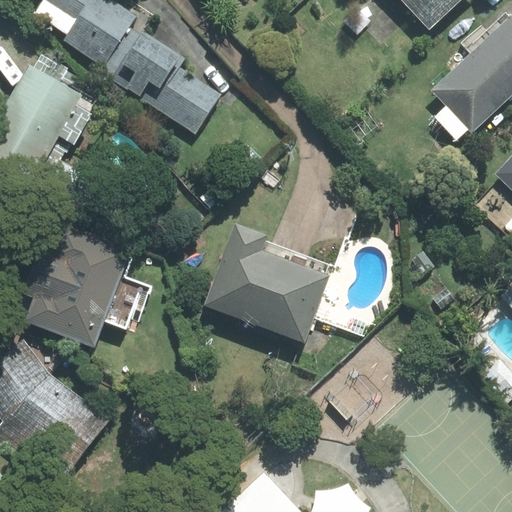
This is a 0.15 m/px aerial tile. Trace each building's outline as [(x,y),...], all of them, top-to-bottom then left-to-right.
[(138,16),(110,0),(43,0),(35,15),(67,34),(63,40),(106,67),(100,76),(196,135),(221,94),(178,68),(185,58),(132,25),(138,16)] [(459,0),(403,0),(429,28),(459,0)] [(472,133),(511,95),(511,14),(510,17),(505,12),(486,30),(481,25),(462,43),(472,53),(432,90),(447,106),(436,116),(457,139),(468,129),(472,133)] [(68,68),(41,54),(34,67),(81,92),(86,82),(66,72),(68,68)] [(34,67),(29,64),(0,113),(0,181),(24,195),(59,136),(74,145),(92,114),(90,112),(96,102),(81,92),(34,67)] [(511,157),(496,174),(500,178),(476,204),(511,238),(511,237),(511,157)] [(268,235),(236,223),(205,305),(305,342),(333,266),(266,241),(268,235)] [(151,287),(125,277),(135,252),(63,225),(53,253),(39,248),(22,293),(36,298),(27,321),(94,346),(104,320),(134,331),(151,287)] [(50,375),(19,329),(0,341),(0,416),(3,421),(74,469),(110,416),(50,375)] [(74,469),(3,421),(0,425),(0,441),(64,484),(74,469)] [(0,511),(26,511),(30,509),(0,473),(0,511)] [(302,511),(267,475),(228,511),(302,511)]
